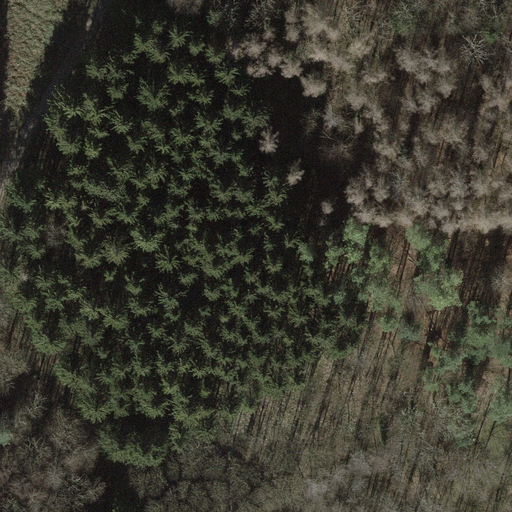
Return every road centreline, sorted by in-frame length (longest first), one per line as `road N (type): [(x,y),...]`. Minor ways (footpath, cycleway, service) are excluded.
road 1 (track): [(163,511),(55,355),(0,258)]
road 2 (track): [(0,187),(115,0)]
